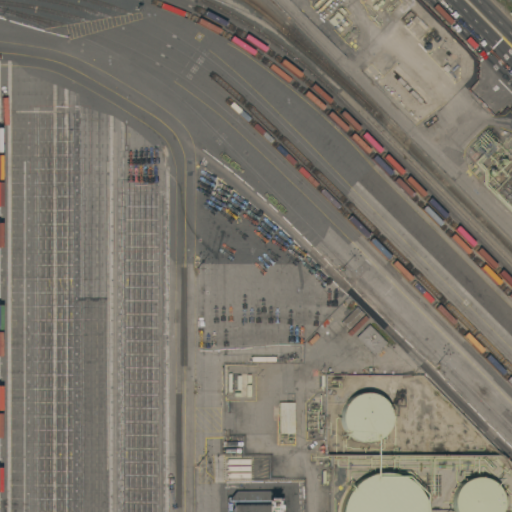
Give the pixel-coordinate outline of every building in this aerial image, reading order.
[(386,342),(373,355),(355,337),(368,324),(386,342)] [(341,411),(343,405),(345,402),(349,398),(353,395),(357,394),(362,392),(366,392),(370,393),(376,395),(380,397),(383,400),(386,404),(388,409),(389,414),(389,418),(389,423),(387,428),(383,434),(379,437),(375,440),(370,441),(365,442),(360,441),(353,439),(348,435),(344,430),(342,426),(341,421),(340,415),(341,411)] [(294,433),(279,433),(278,402),(293,402),(294,433)] [(340,511),(341,506),(344,498),(347,492),(351,487),(356,482),(362,478),(370,474),(375,473),(382,472),(389,473),(395,474),(405,478),(413,483),(418,489),(423,499),(426,506),(426,511),(340,511)] [(452,505),(452,500),(453,494),(454,491),(457,487),(461,483),(465,480),(470,478),(476,477),(482,477),(487,479),(492,483),(496,487),(500,492),(501,496),(502,500),(501,505),(500,510),(499,511),(454,511),(453,509),(452,505)]
